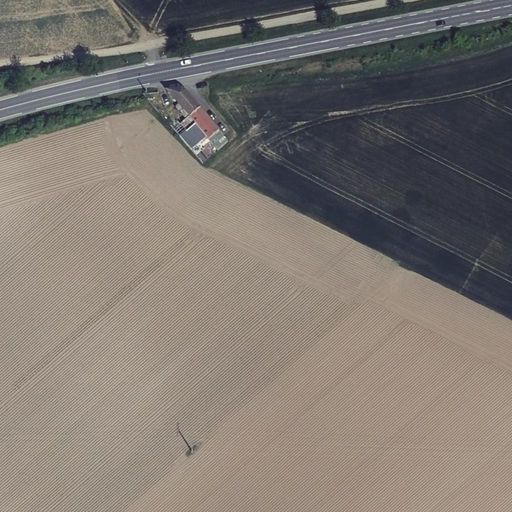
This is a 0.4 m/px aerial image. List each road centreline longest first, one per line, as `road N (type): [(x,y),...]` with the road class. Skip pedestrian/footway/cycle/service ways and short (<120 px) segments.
road 1 (secondary): [(0,109),(511,5)]
road 2 (track): [(149,44),(407,0)]
road 3 (track): [(0,62),(149,44),(157,72)]
